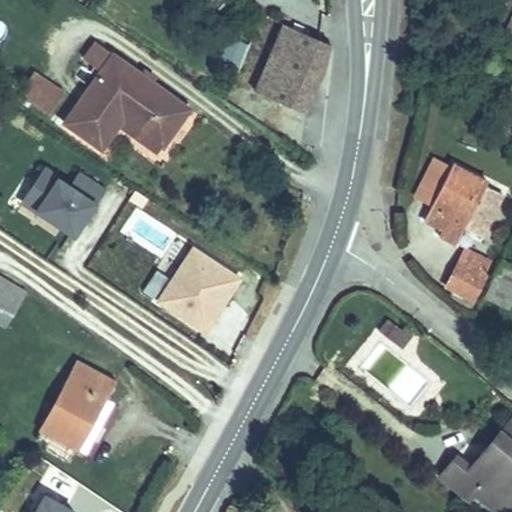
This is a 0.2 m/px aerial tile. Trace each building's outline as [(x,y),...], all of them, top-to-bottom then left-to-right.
[(305,113),(316,67),(319,41),(271,21),(254,91),(305,113)] [(112,68),(69,128),(104,152),(127,120),(139,128),(133,137),(143,144),(162,156),(189,118),(112,68)] [(36,78),(21,102),(51,122),(67,98),(36,78)] [(490,163),(456,147),(430,203),(447,210),(442,221),(459,229),(490,163)] [(39,212),(60,180),(48,172),(26,204),(39,212)] [(77,237),(108,190),(83,174),(73,189),(60,180),(39,212),(77,237)] [(511,285),(511,246),(500,241),(484,277),(510,289),(511,285)] [(207,333),(242,280),(195,249),(161,303),(207,333)] [(483,257),(467,250),(458,272),(473,280),(483,257)] [(0,273),(0,326),(8,331),(31,293),(0,273)] [(423,314),(412,304),(407,309),(397,300),(388,311),(411,329),(423,314)] [(386,323),(380,343),(406,349),(411,330),(386,323)] [(421,339),(413,361),(445,373),(454,351),(421,339)] [(74,367),(44,414),(87,441),(116,393),(74,367)] [(87,441),(44,414),(34,431),(52,442),(73,455),(77,457),(87,441)] [(511,429),(496,446),(511,457),(511,429)] [(64,470),(73,455),(52,442),(42,457),(64,470)] [(511,476),(511,457),(496,446),(471,476),(455,464),(441,480),(482,511),(490,503),(501,511),(509,511),(511,509),(511,480),(510,479),(511,476)] [(271,511),(276,503),(240,484),(225,511),(271,511)]
